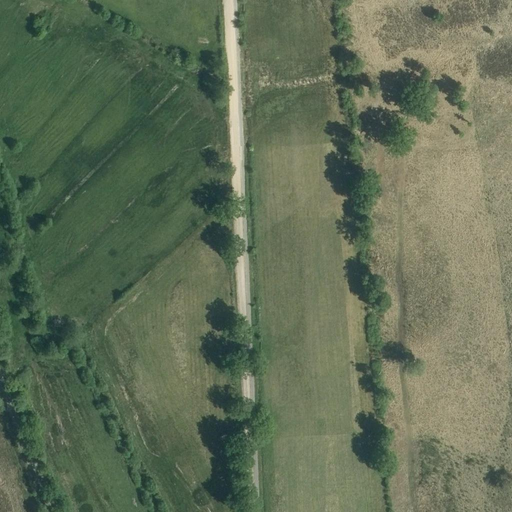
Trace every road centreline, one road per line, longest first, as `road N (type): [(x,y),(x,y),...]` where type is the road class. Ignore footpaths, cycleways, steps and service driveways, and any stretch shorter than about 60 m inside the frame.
road 1 (track): [(251,511),(227,0)]
road 2 (track): [(53,511),(0,390)]
